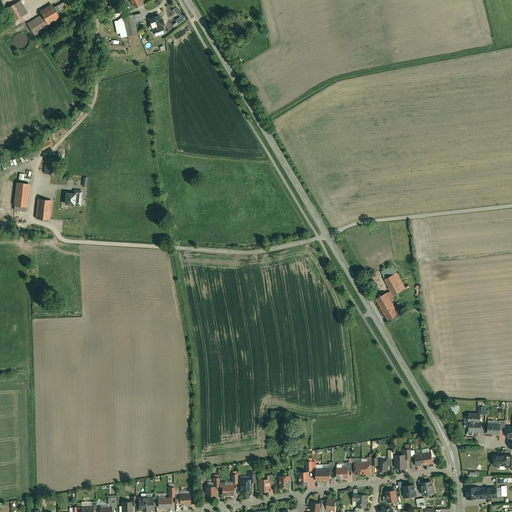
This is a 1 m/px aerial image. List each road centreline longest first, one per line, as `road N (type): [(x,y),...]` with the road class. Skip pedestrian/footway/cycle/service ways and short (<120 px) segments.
road 1 (secondary): [(328,238),(186,0)]
road 2 (secondary): [(455,468),(437,421),(328,238)]
road 3 (unclassified): [(328,238),(356,223),(511,207)]
